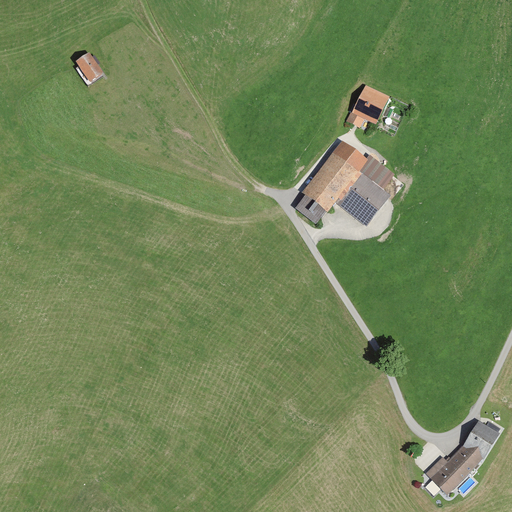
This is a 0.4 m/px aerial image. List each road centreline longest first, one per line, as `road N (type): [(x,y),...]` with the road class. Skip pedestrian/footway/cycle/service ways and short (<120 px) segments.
road 1 (unclassified): [(511,341),(462,430),(444,439),(424,436),(284,199)]
road 2 (track): [(340,140),(298,191),(284,199),(267,191),(229,156),(143,0)]
